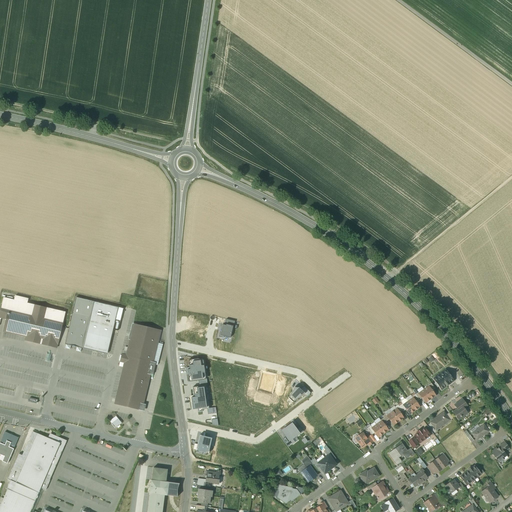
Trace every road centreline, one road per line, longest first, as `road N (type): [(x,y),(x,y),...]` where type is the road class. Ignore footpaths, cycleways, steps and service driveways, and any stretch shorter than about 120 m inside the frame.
road 1 (tertiary): [(347,248),(426,315),(511,419)]
road 2 (unclassified): [(185,451),(0,411)]
road 3 (track): [(171,143),(0,103)]
road 4 (track): [(511,178),(388,280)]
road 5 (residential): [(182,423),(255,441),(319,393)]
road 6 (track): [(321,490),(186,458)]
road 7 (track): [(400,0),(511,82)]
road 8 (tertiary): [(0,115),(132,149)]
road 9 (tertiary): [(347,248),(233,183)]
road 10 (tertiary): [(172,342),(180,212)]
road 11 (residential): [(208,351),(299,373),(319,393)]
